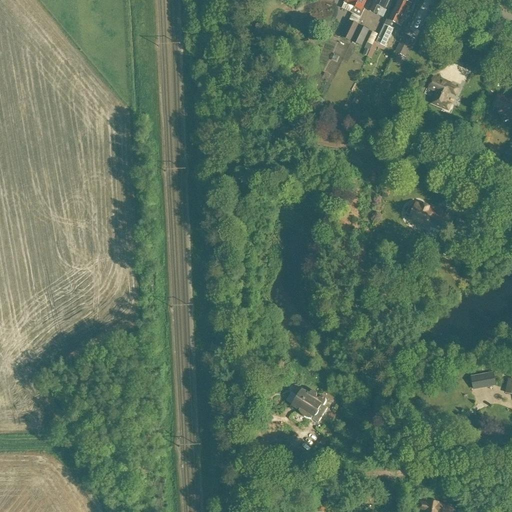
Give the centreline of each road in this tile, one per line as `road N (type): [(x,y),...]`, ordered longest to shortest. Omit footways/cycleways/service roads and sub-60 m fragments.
road 1 (track): [(252,477),(237,131)]
road 2 (track): [(511,210),(381,151),(237,131)]
road 3 (track): [(252,477),(511,469)]
road 4 (track): [(237,131),(205,0)]
